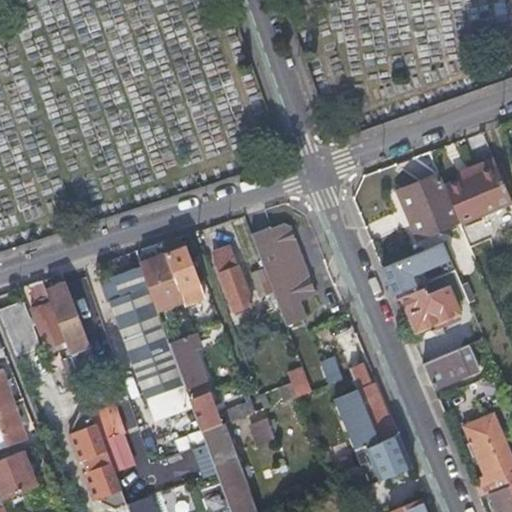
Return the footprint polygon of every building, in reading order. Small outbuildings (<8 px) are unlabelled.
[(458,177),(474,214),(511,199),(493,156),(468,167),(469,172),(458,177)] [(439,230),(460,221),(460,220),(444,183),(439,172),(418,181),(439,230)] [(460,220),(474,214),(458,177),(444,183),(460,220)] [(419,239),(439,230),(418,181),(398,189),(419,239)] [(271,281),(275,294),(279,303),(286,321),(287,324),(306,316),(301,301),(317,295),(291,227),(285,224),(273,229),(271,223),(251,230),(252,232),(267,273),(271,281)] [(181,247),(177,235),(160,240),(165,253),(183,300),(183,302),(198,296),(193,282),(198,280),(185,246),(181,247)] [(455,266),(443,239),(382,266),(393,293),(415,284),(409,267),(428,258),(433,269),(420,275),(423,281),(455,266)] [(213,256),(232,308),(251,301),(231,249),(213,256)] [(183,300),(165,253),(139,262),(140,264),(157,310),(183,300)] [(183,381),(168,341),(157,310),(140,264),(98,279),(106,301),(110,300),(145,395),(153,418),(192,404),(189,397),(183,381)] [(455,304),(468,299),(455,266),(423,281),(425,286),(402,296),(416,329),(458,311),(455,304)] [(41,279),(29,283),(36,300),(31,302),(33,307),(48,345),(64,338),(58,323),(45,289),(45,288),(41,279)] [(45,289),(58,323),(64,338),(69,352),(88,344),(77,315),(65,281),(45,288),(45,289)] [(0,306),(0,315),(15,354),(40,345),(22,298),(0,306)] [(209,389),(189,333),(173,339),(168,341),(183,381),(189,397),(208,389),(209,389)] [(423,364),(433,387),(479,367),(469,343),(422,363),(423,364)] [(81,384),(69,354),(61,357),(67,371),(61,374),(64,381),(63,383),(66,390),(81,384)] [(359,389),(380,440),(395,433),(374,380),(368,383),(359,361),(350,365),(359,387),(359,389)] [(302,365),(288,371),(291,380),(297,395),(312,389),(302,365)] [(0,405),(13,401),(2,368),(0,368),(0,405)] [(291,380),(279,385),(284,399),(297,395),(291,380)] [(335,397),(355,449),(366,445),(380,440),(359,389),(359,387),(335,397)] [(219,417),(208,389),(189,397),(192,404),(201,429),(222,421),(254,410),(250,399),(224,409),(226,415),(219,417)] [(26,437),(13,401),(0,405),(0,445),(17,440),(26,437)] [(91,410),(101,437),(105,436),(116,466),(133,460),(121,430),(124,429),(114,401),(109,403),(94,409),(91,410)] [(101,437),(91,410),(90,407),(77,412),(67,433),(78,460),(82,459),(86,471),(82,472),(93,499),(115,509),(127,504),(126,502),(101,437)] [(473,482),(479,496),(489,491),(508,483),(511,492),(511,460),(492,411),(463,423),(469,439),(468,440),(468,441),(467,442),(472,454),(475,452),(484,473),(479,475),(481,479),(473,482)] [(273,429),(268,416),(250,423),(254,436),(273,429)] [(255,511),(222,421),(201,429),(206,441),(207,444),(218,473),(231,511),(255,511)] [(273,429),(254,436),(258,445),(276,438),(273,429)] [(366,445),(379,478),(413,465),(399,432),(395,433),(380,440),(366,445)] [(0,452),(1,456),(20,449),(17,440),(0,445),(0,452)] [(355,449),(361,464),(368,483),(379,478),(366,445),(355,449)] [(0,494),(0,495),(34,483),(22,449),(20,449),(1,456),(0,456),(0,494)] [(82,459),(78,460),(82,472),(86,471),(82,459)] [(511,511),(511,492),(508,483),(489,491),(497,511),(511,511)] [(156,511),(149,493),(126,502),(127,504),(129,511),(156,511)] [(426,511),(420,496),(388,509),(389,511),(426,511)]
